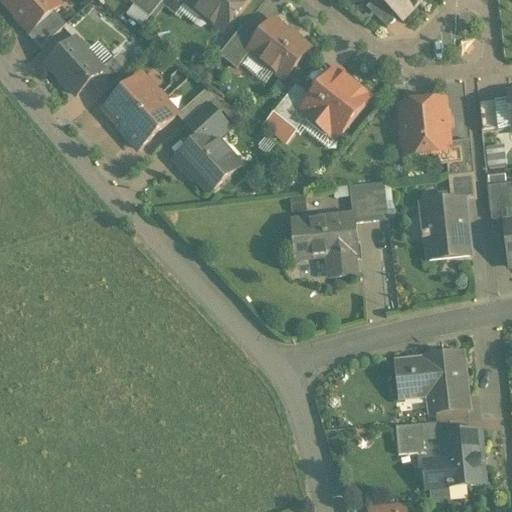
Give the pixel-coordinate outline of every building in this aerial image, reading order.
[(52,0),(7,0),(3,5),(30,35),(30,36),(54,15),(61,9),(52,0)] [(126,0),(125,2),(150,22),(161,8),(167,0),(126,0)] [(189,0),(167,0),(161,8),(175,20),(189,3),(188,2),(189,0)] [(249,3),(246,0),(189,0),(188,2),(189,3),(200,12),(198,15),(223,36),(249,3)] [(424,1),(422,0),(377,0),(402,24),(424,1)] [(54,15),(30,36),(30,35),(27,38),(40,53),(67,29),(54,15)] [(285,34),(273,25),(261,39),(249,55),(250,56),(264,67),(264,70),(272,77),(275,76),(285,84),(309,53),(296,43),(295,40),(287,34),(285,34)] [(242,32),(219,60),(231,69),(253,41),(242,32)] [(253,41),(231,69),(236,73),(250,56),(249,55),(261,39),(254,40),(253,41)] [(75,44),(48,68),(76,99),(91,86),(104,75),(103,73),(90,60),(91,57),(81,46),(77,46),(75,44)] [(114,63),(103,73),(104,75),(91,86),(103,99),(127,78),(114,63)] [(340,74),(336,74),(313,103),(303,116),(308,120),(337,143),(370,103),(344,82),(344,81),(344,77),(340,74)] [(177,120),(142,81),(105,114),(127,138),(126,139),(139,154),(177,120)] [(296,89),(272,119),(294,137),(308,120),(303,116),(313,103),(296,89)] [(511,123),(510,104),(479,108),(482,138),(511,134),(511,123)] [(444,105),(401,110),(403,136),(402,136),(399,140),(400,151),(404,154),(405,153),(406,161),(446,157),(450,156),(449,147),(447,132),(450,132),(448,118),(446,118),(444,105)] [(231,133),(209,109),(186,129),(199,144),(208,136),(217,146),(231,133)] [(217,146),(208,136),(199,144),(176,165),(195,186),(197,186),(199,184),(208,195),(214,195),(240,172),(217,146)] [(471,145),(449,147),(450,156),(446,157),(448,181),(474,179),(471,145)] [(474,179),(448,181),(451,207),(465,206),(465,202),(477,200),(474,179)] [(385,188),(349,192),(350,193),(356,192),(360,227),(389,224),(385,188)] [(511,188),(488,191),(490,218),(506,216),(508,228),(511,227),(511,188)] [(451,207),(422,210),(423,211),(425,211),(428,241),(420,242),(420,245),(426,244),(429,266),(471,261),(471,260),(469,260),(467,235),(468,235),(465,206),(451,207)] [(353,222),(294,228),(298,264),(329,261),(331,282),(356,280),(353,259),(357,258),(353,222)] [(462,359),(426,363),(426,366),(397,369),(401,403),(430,400),(432,418),(437,418),(448,417),(468,415),(462,359)] [(448,417),(437,418),(438,428),(449,427),(448,417)] [(422,430),(396,432),(399,460),(424,457),(422,430)] [(479,437),(443,440),(445,458),(449,457),(450,470),(426,473),(425,469),(424,469),(426,493),(448,491),(448,493),(484,489),(479,437)]
